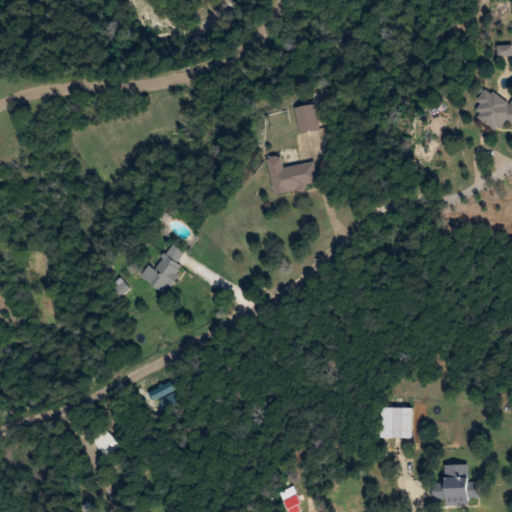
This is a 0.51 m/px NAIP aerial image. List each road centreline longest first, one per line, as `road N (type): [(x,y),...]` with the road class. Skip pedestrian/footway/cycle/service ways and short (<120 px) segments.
road 1 (residential): [(0,438),(471,184),(511,150)]
road 2 (residential): [(0,100),(69,85),(168,86),(242,70),(284,0)]
